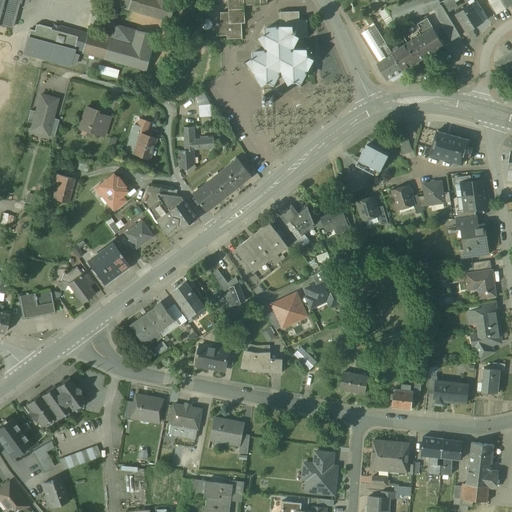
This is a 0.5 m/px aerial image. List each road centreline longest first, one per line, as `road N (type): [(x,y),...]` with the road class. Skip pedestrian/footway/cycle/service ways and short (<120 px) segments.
road 1 (residential): [(359,418),(132,371),(81,332)]
road 2 (residential): [(216,233),(172,167),(167,105),(68,75)]
road 3 (tertiary): [(216,233),(376,107)]
road 4 (tertiary): [(81,332),(216,233)]
road 5 (residential): [(511,421),(466,427),(359,418)]
